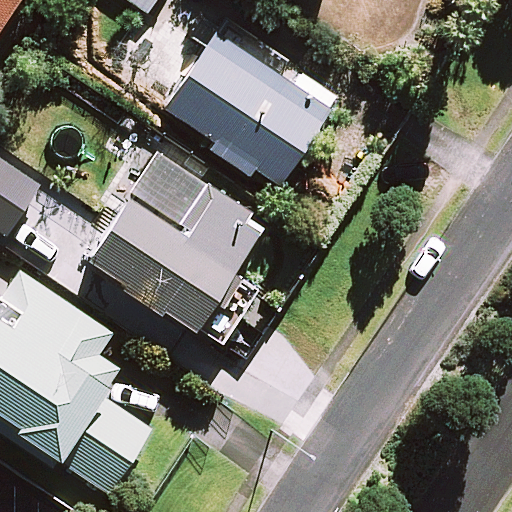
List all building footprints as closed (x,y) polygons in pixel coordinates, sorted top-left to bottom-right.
[(0,0),(0,14),(9,0),(0,0)] [(127,0),(154,17),(165,0),(127,0)] [(336,111),(220,34),(210,48),(195,38),(153,100),(220,145),(215,153),(256,181),(262,172),(285,188),(336,111)] [(163,154),(93,260),(129,284),(125,290),(164,316),(168,310),(201,332),(265,235),(251,226),(257,216),(163,154)] [(0,411),(24,428),(20,433),(114,496),(158,432),(108,398),(126,371),(106,358),(121,336),(27,273),(8,301),(0,295),(0,411)]
